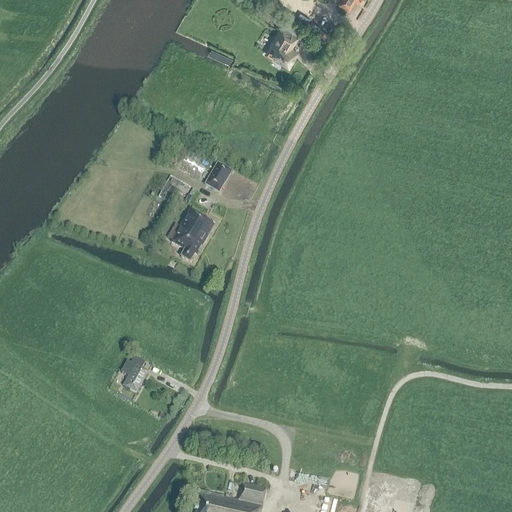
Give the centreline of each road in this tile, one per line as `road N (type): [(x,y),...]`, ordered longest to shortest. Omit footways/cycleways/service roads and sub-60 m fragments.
road 1 (tertiary): [(123,511),(197,405),(276,171),(377,0)]
road 2 (unclassified): [(93,0),(53,65),(0,126)]
